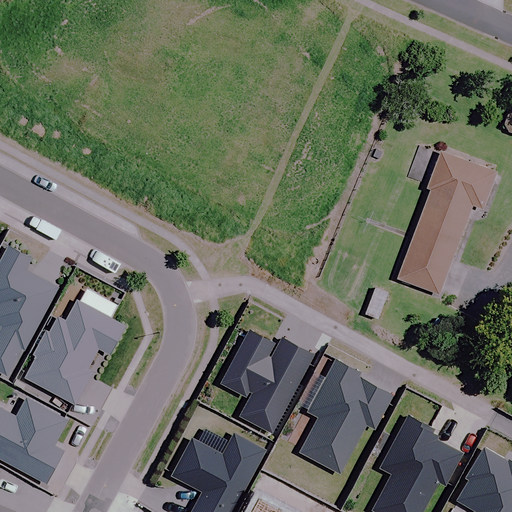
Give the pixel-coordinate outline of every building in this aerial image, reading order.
[(509,110),(506,112),(504,114),(503,116),(502,118),(501,120),(501,123),(501,126),(502,128),(503,130),(504,133),(506,134),(508,136),(511,137),(511,108),(511,109),(509,110)] [(493,173),(440,153),(393,280),(436,295),(469,206),(479,209),(493,173)] [(29,259),(6,246),(0,258),(0,328),(0,329),(0,373),(5,376),(20,349),(23,350),(56,289),(23,271),(29,259)] [(384,297),(370,292),(362,315),(375,320),(384,297)] [(36,356),(24,378),(74,405),(92,372),(86,368),(97,348),(108,354),(123,327),(76,301),(65,322),(57,318),(48,334),(45,332),(33,354),(36,356)] [(240,417),(271,434),(313,355),(281,339),(277,347),(248,332),(220,384),(249,399),(240,417)] [(359,373),(334,360),(307,412),(318,418),(300,453),(339,473),(365,424),(373,429),(390,396),(356,379),(359,373)] [(0,461),(44,485),(61,453),(51,447),(65,421),(25,399),(15,417),(0,408),(0,461)] [(432,430),(407,417),(380,469),(391,475),(371,511),(421,511),(438,482),(444,485),(461,454),(428,437),(432,430)] [(222,455),(191,439),(171,476),(202,492),(191,511),(231,511),(264,452),(233,435),(222,455)] [(511,511),(511,463),(508,461),(507,462),(483,448),(465,479),(468,481),(456,501),(474,511),(511,511)]
